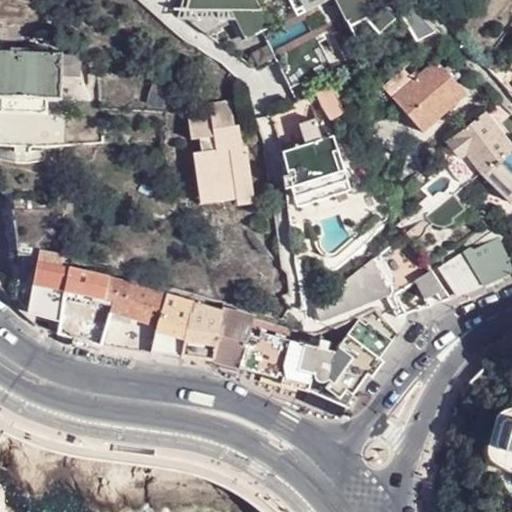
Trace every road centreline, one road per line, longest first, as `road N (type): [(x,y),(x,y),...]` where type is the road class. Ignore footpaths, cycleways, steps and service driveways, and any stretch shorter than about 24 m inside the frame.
road 1 (secondary): [(330,460),(252,408),(60,371),(0,333)]
road 2 (secondary): [(0,374),(49,399),(224,432),(293,473),(324,506)]
road 3 (tertiary): [(370,503),(398,474),(479,323)]
road 4 (tertiary): [(479,323),(420,353),(330,460)]
